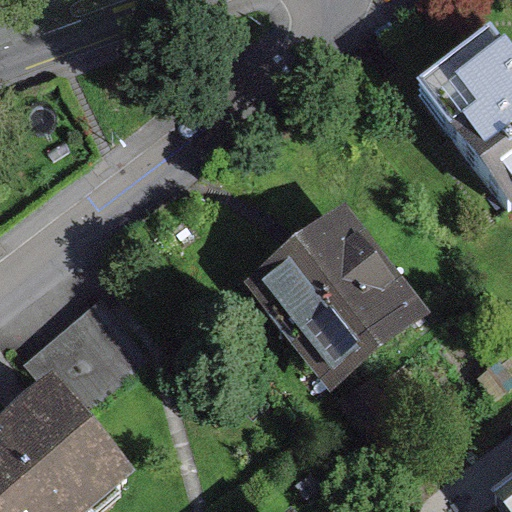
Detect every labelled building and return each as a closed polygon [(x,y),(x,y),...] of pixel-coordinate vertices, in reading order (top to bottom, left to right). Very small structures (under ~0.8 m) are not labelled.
[(410,88),(508,217),(511,213),(511,54),(491,27),(410,88)] [(345,207),(241,286),(329,401),(433,322),(345,207)] [(37,364),(82,416),(147,359),(102,308),(37,364)] [(0,427),(0,511),(101,511),(136,482),(52,383),(0,427)] [(511,491),(502,498),(511,511),(511,491)]
